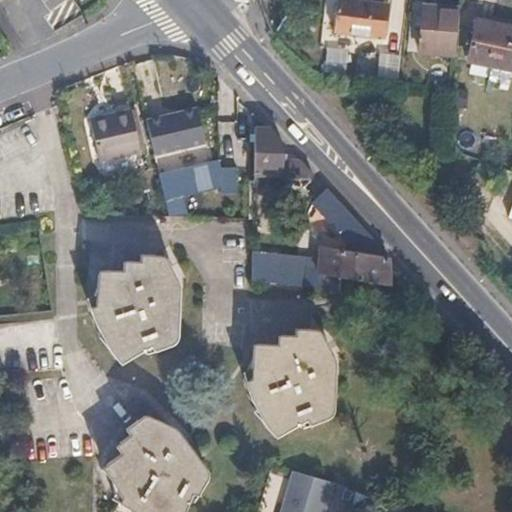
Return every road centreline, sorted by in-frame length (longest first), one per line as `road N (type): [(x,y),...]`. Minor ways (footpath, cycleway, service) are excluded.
road 1 (primary): [(511,347),(191,0)]
road 2 (residential): [(38,69),(67,216),(66,288),(92,420)]
road 3 (tertiary): [(38,69),(183,0)]
